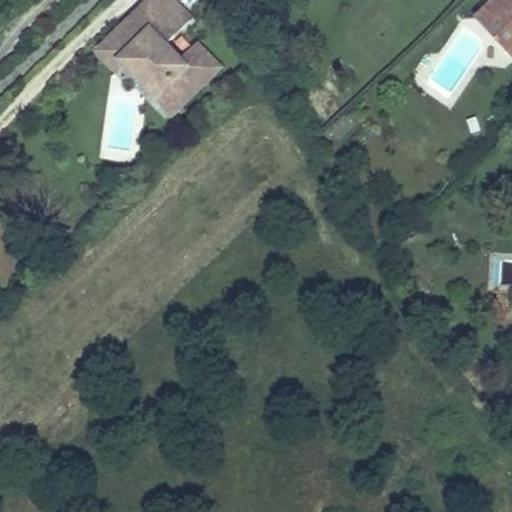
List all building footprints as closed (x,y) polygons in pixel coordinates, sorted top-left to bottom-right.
[(157,0),(146,0),(126,21),(133,28),(126,35),(119,28),(102,46),(118,61),(114,65),(116,66),(128,79),(132,75),(151,94),(148,98),(166,116),(210,70),(187,48),(172,64),(157,50),(182,24),(157,0)] [(511,0),(494,0),(468,24),(493,53),(511,35),(511,0)] [(511,35),(493,53),(498,58),(511,44),(511,35)] [(511,44),(498,58),(503,65),(511,56),(511,44)] [(102,46),(91,56),(109,73),(116,66),(114,65),(118,61),(102,46)] [(128,79),(148,98),(151,94),(132,75),(128,79)]
